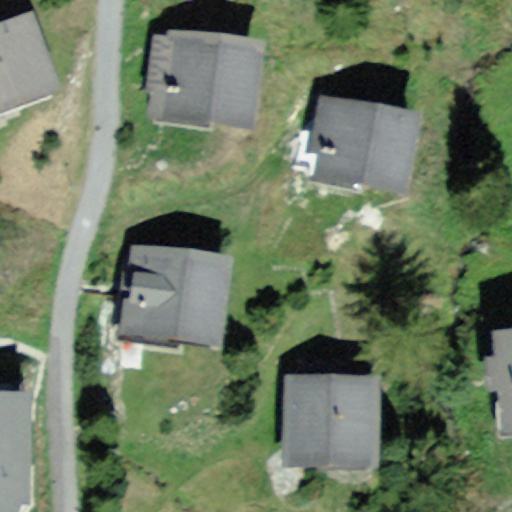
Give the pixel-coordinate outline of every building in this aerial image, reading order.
[(0,98),(45,84),(24,26),(0,34),(0,98)] [(169,46),(157,44),(155,62),(166,64),(169,46)] [(252,57),(169,46),(166,64),(163,90),(170,91),(167,110),(243,121),(252,57)] [(321,134),(326,107),(304,129),(321,134)] [(410,123),(326,107),(321,134),(318,151),(325,152),(322,170),(397,186),(410,123)] [(189,271),(219,275),(221,260),(191,255),(189,271)] [(189,271),(124,263),(122,279),(119,285),(122,285),(134,287),(129,327),(211,338),(219,275),(189,271)] [(116,325),(129,327),(134,287),(122,285),(116,325)] [(511,340),(503,341),(505,366),(491,367),(493,387),(508,386),(511,422),(511,421),(511,340)] [(489,342),(491,367),(505,366),(503,341),(489,342)] [(302,384),(292,384),(290,457),(317,457),(317,459),(367,460),(369,385),(337,385),(338,366),(302,365),(302,384)] [(7,469),(8,406),(0,406),(0,511),(6,511),(7,502),(22,502),(22,470),(7,469)]
